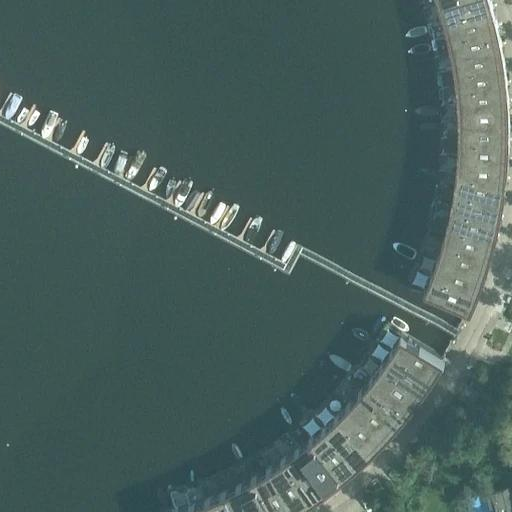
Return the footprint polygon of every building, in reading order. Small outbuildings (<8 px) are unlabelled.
[(486,0),(447,0),(439,3),(444,20),(489,7),(486,0)] [(489,7),(444,20),(448,36),(493,26),(489,7)] [(493,26),(448,36),(451,53),(497,45),(493,26)] [(497,45),(451,53),(454,70),(501,64),(497,45)] [(501,64),(454,70),(456,87),(503,83),(501,64)] [(503,83),(456,87),(457,105),(504,102),(503,83)] [(504,102),(457,105),(458,122),(505,121),(504,102)] [(505,121),(458,122),(458,139),(505,141),(505,121)] [(505,141),(458,139),(457,156),(504,160),(505,141)] [(455,174),(502,179),(504,160),(457,156),(455,174)] [(453,191),(499,198),(502,179),(455,174),(453,191)] [(449,208),(496,217),(499,198),(453,191),(449,208)] [(491,236),(496,217),(449,208),(446,225),(491,236)] [(446,225),(441,241),(486,255),(491,236),(446,225)] [(480,273),(486,255),(441,241),(436,258),(480,273)] [(436,258),(430,274),(473,291),(480,273),(436,258)] [(473,291),(430,274),(423,290),(466,309),(473,291)] [(390,348),(430,374),(440,358),(400,333),(390,348)] [(390,348),(381,362),(419,390),(430,374),(390,348)] [(407,406),(419,390),(381,362),(370,376),(407,406)] [(370,376),(359,389),(395,421),(407,406),(370,376)] [(348,402),(382,435),(395,421),(359,389),(348,402)] [(348,402),(335,415),(369,449),(382,435),(348,402)] [(323,426),(355,462),(369,449),(335,415),(323,426)] [(323,426),(310,438),(340,475),(355,462),(323,426)] [(296,448),(325,487),(340,475),(310,438),(296,448)] [(296,448),(282,458),(309,498),(325,487),(296,448)] [(293,508),(309,498),(282,458),(268,468),(293,508)] [(268,468),(253,477),(272,511),(286,511),(293,508),(268,468)] [(237,485),(251,511),(272,511),(253,477),(237,485)] [(251,511),(237,485),(222,492),(230,511),(251,511)] [(473,493),(478,511),(511,511),(511,509),(506,485),(473,493)] [(211,511),(230,511),(222,492),(206,499),(211,511)] [(211,511),(206,499),(190,505),(192,511),(211,511)]
